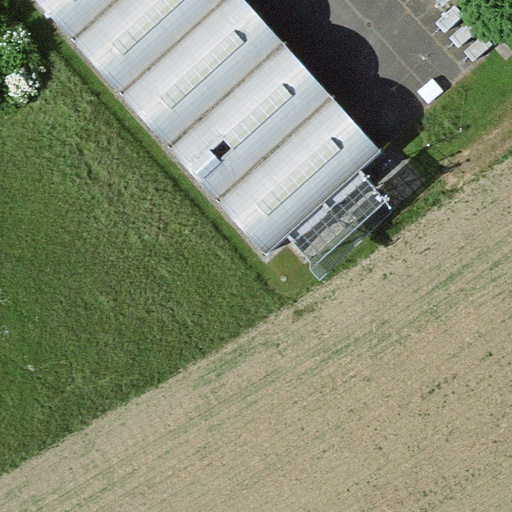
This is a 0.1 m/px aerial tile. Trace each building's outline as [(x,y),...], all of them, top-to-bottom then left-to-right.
[(47,0),(75,30),(108,0),(47,0)] [(108,0),(75,30),(123,84),(214,0),(108,0)] [(257,0),(214,0),(123,84),(172,137),(288,34),(257,0)] [(288,34),(172,137),(224,194),(338,90),(288,34)] [(338,90),(224,194),(266,241),(381,137),(338,90)]
